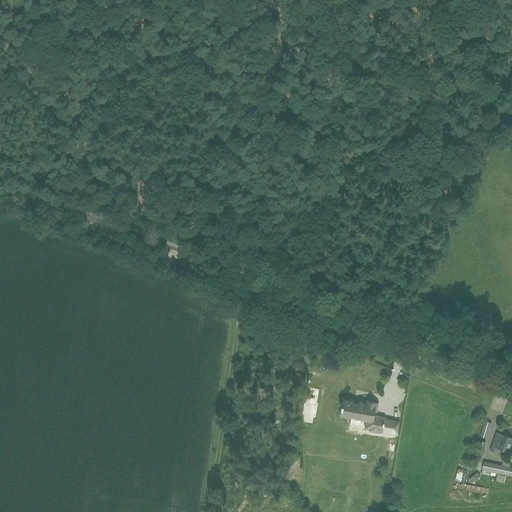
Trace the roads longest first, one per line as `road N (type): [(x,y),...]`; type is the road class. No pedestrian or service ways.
road 1 (track): [(0,186),(225,272),(316,316)]
road 2 (unclassified): [(511,391),(316,316)]
